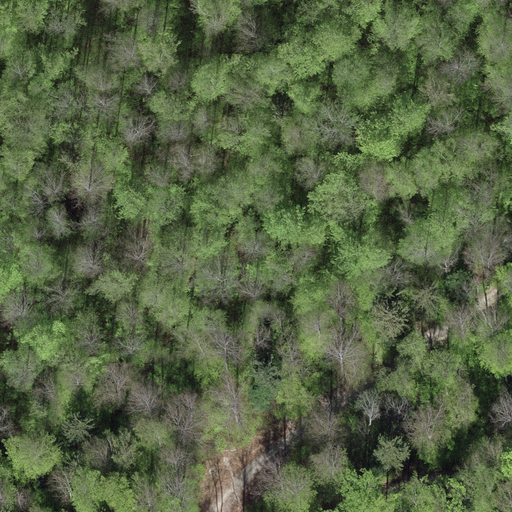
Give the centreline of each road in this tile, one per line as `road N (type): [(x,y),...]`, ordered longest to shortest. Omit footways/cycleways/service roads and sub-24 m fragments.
road 1 (track): [(511,285),(271,454),(213,511)]
road 2 (track): [(346,511),(389,492),(511,469)]
